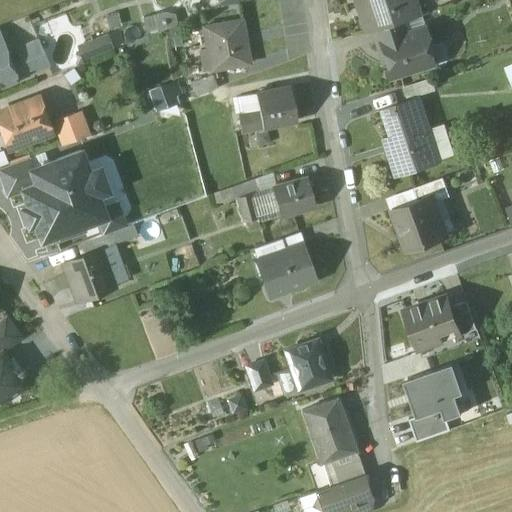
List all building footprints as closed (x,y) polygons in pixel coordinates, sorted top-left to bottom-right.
[(413,0),(354,0),(355,4),(362,2),(365,11),(362,12),(368,32),(372,30),(402,21),(419,15),(413,0)] [(177,24),(175,14),(164,12),(143,19),(145,33),(150,34),(150,36),(177,24)] [(236,21),(204,26),(208,49),(214,48),(217,70),(249,65),(245,45),(240,46),(236,21)] [(402,21),(372,30),(377,43),(406,34),(406,33),(402,21)] [(406,34),(377,43),(379,51),(384,53),(392,78),(426,67),(421,52),(430,49),(423,27),(406,33),(406,34)] [(84,59),(114,47),(107,32),(78,44),(84,59)] [(0,40),(0,85),(1,86),(11,82),(12,79),(13,79),(14,81),(16,81),(15,80),(17,79),(16,78),(16,77),(14,77),(9,63),(0,40)] [(38,40),(16,50),(20,59),(9,63),(14,77),(16,77),(16,78),(48,64),(38,40)] [(213,74),(192,81),(197,95),(218,87),(213,74)] [(426,81),(404,87),(408,99),(429,92),(426,81)] [(289,86),(255,93),(259,111),(262,127),(297,121),(289,86)] [(255,93),(237,97),(240,115),(259,111),(255,93)] [(37,97),(0,110),(0,127),(1,130),(7,128),(13,144),(50,130),(37,97)] [(420,104),(404,109),(402,104),(383,110),(397,151),(390,154),(396,174),(431,162),(426,146),(433,144),(420,104)] [(79,110),(54,119),(63,143),(87,134),(79,110)] [(240,115),(238,116),(241,132),(262,127),(259,111),(240,115)] [(267,128),(253,132),(256,145),(271,140),(267,128)] [(4,148),(0,149),(0,164),(9,161),(4,148)] [(33,168),(30,169),(35,184),(22,189),(40,240),(58,233),(59,238),(82,230),(80,225),(96,219),(104,216),(101,207),(80,151),(33,168)] [(29,157),(0,167),(0,176),(7,194),(22,189),(35,184),(30,169),(33,168),(29,157)] [(443,177),(414,188),(418,201),(432,196),(434,202),(444,198),(450,196),(443,177)] [(306,178),(273,187),(280,211),(280,214),(313,205),(306,178)] [(251,194),(258,191),(254,179),(214,194),(217,203),(237,197),(251,194)] [(280,211),(273,187),(258,191),(251,194),(258,217),(280,211)] [(251,194),(237,197),(244,221),(258,217),(251,194)] [(418,201),(393,210),(407,250),(429,243),(428,240),(441,236),(435,220),(440,219),(434,202),(432,196),(418,201)] [(441,236),(456,229),(444,198),(434,202),(440,219),(435,220),(441,236)] [(117,201),(101,207),(104,216),(96,219),(101,234),(110,231),(126,225),(117,201)] [(101,234),(77,244),(80,254),(100,247),(101,250),(115,244),(110,231),(101,234)] [(281,238),(254,248),(258,259),(285,249),(281,238)] [(56,242),(45,246),(48,254),(59,250),(56,242)] [(258,259),(257,260),(270,296),(315,279),(307,259),(303,260),(298,246),(302,245),(302,244),(285,249),(258,259)] [(80,254),(64,261),(78,299),(114,286),(101,250),(100,247),(80,254)] [(446,295),(405,310),(419,348),(459,333),(450,307),(446,295)] [(467,301),(450,307),(459,333),(477,327),(467,301)] [(6,314),(0,318),(0,352),(1,352),(22,337),(6,314)] [(318,346),(308,350),(306,344),(305,342),(284,350),(290,368),(298,390),(331,378),(319,345),(318,346)] [(8,361),(1,352),(0,352),(0,401),(25,384),(18,375),(19,374),(10,360),(8,361)] [(263,360),(246,366),(254,390),(271,384),(263,360)] [(402,382),(415,417),(440,408),(445,420),(460,414),(454,398),(462,395),(451,364),(402,382)] [(290,368),(275,373),(283,395),(298,390),(290,368)] [(337,398),(301,411),(320,463),(330,459),(356,450),(337,398)] [(445,420),(440,408),(415,417),(407,420),(416,443),(449,431),(445,420)] [(356,450),(330,459),(333,466),(359,457),(356,450)] [(359,457),(333,466),(339,483),(364,474),(359,457)] [(339,483),(317,491),(319,496),(314,506),(324,510),(324,511),(337,511),(366,502),(373,499),(370,492),(376,490),(372,479),(366,481),(364,474),(339,483)] [(369,511),(366,502),(337,511),(369,511)]
